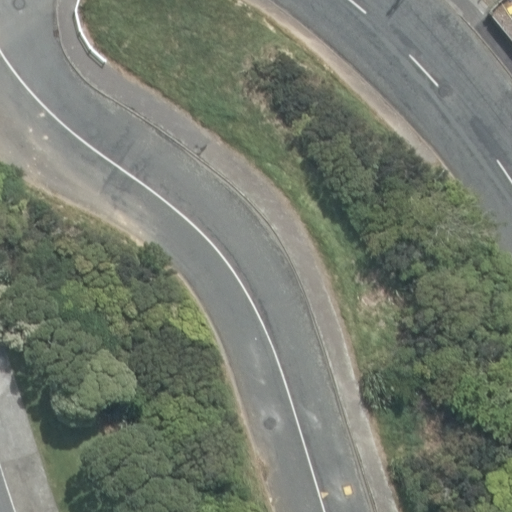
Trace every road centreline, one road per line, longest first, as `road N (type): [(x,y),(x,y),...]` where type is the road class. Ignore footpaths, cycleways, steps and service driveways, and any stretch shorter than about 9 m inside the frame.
road 1 (residential): [(0,54),(16,80),(145,178),(230,260),(323,511)]
road 2 (residential): [(511,183),(435,83),(348,0)]
